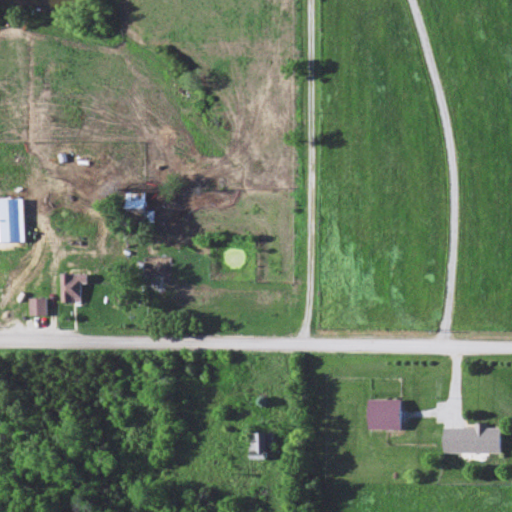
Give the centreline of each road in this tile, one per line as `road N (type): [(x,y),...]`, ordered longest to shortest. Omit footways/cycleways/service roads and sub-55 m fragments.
road 1 (residential): [(511,341),(0,340)]
road 2 (residential): [(303,341),(300,0)]
